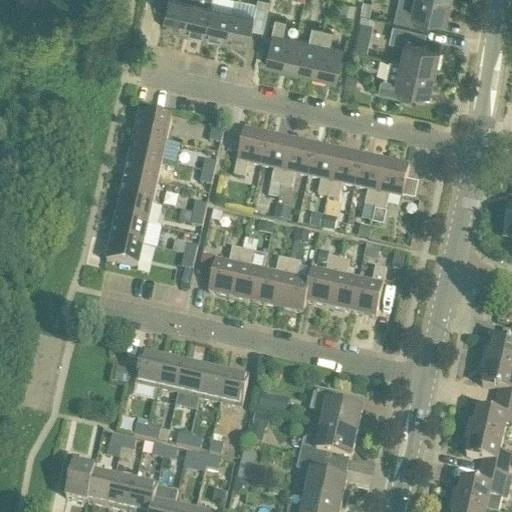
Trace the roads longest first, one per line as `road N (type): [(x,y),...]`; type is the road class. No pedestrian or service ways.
road 1 (residential): [(427,379),(82,299)]
road 2 (residential): [(476,151),(150,75)]
road 3 (secondary): [(476,151),(502,0)]
road 4 (secondary): [(397,511),(427,379)]
road 5 (secondary): [(453,274),(476,151)]
